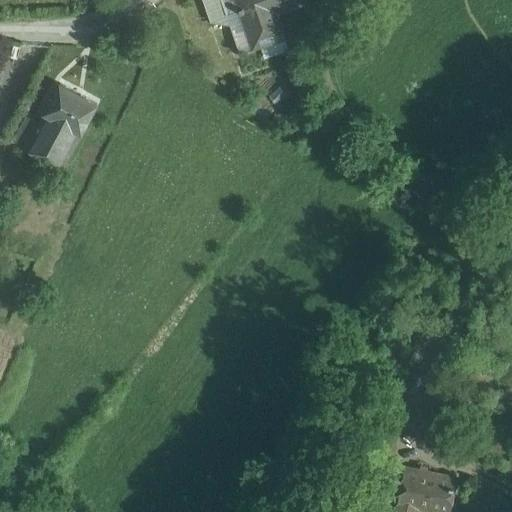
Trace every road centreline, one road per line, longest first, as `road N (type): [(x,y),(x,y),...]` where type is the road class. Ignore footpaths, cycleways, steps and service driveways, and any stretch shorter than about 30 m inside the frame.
road 1 (track): [(511,487),(351,438)]
road 2 (residential): [(148,0),(83,32),(0,30)]
